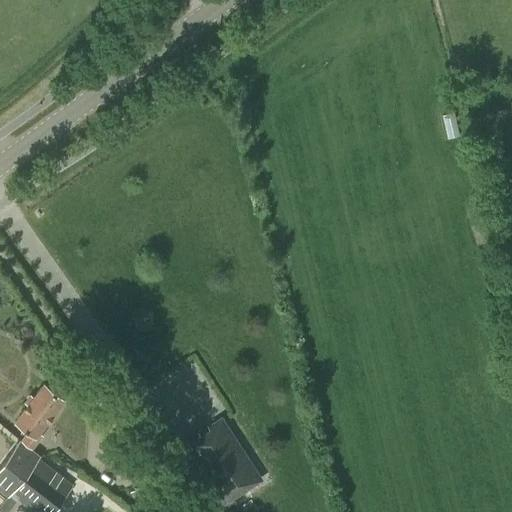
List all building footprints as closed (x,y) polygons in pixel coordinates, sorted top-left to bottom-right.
[(438,134),(450,131),(444,107),(432,110),(438,134)] [(55,383),(73,376),(59,345),(40,352),(55,383)] [(22,439),(33,446),(41,435),(37,432),(64,399),(45,384),(15,421),(28,431),(22,439)] [(259,479),(220,419),(207,427),(208,431),(200,436),(198,433),(185,442),(224,502),(259,479)] [(31,449),(33,446),(22,439),(20,442),(20,441),(0,466),(0,489),(8,495),(10,492),(36,511),(50,511),(71,486),(37,458),(39,455),(31,449)] [(144,511),(174,511),(183,506),(155,461),(144,468),(152,480),(132,492),(144,511)]
